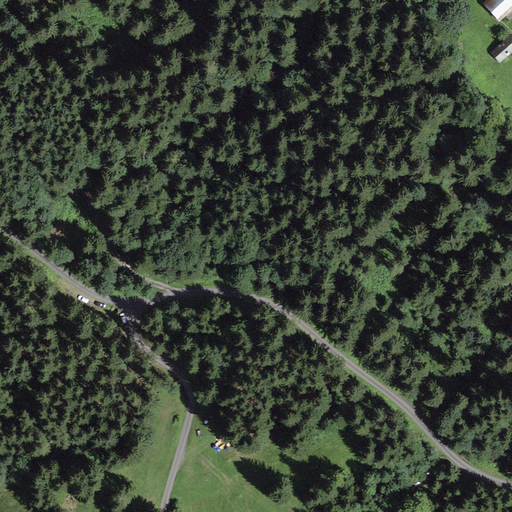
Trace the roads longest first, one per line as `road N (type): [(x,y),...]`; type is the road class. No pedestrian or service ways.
road 1 (unclassified): [(511,484),(463,471),(406,405),(277,308),(210,290),(136,303),(97,296),(0,227)]
road 2 (track): [(180,292),(128,269),(73,190),(79,129),(59,67),(0,4)]
road 3 (track): [(136,303),(141,344),(186,384),(192,405),(163,511)]
